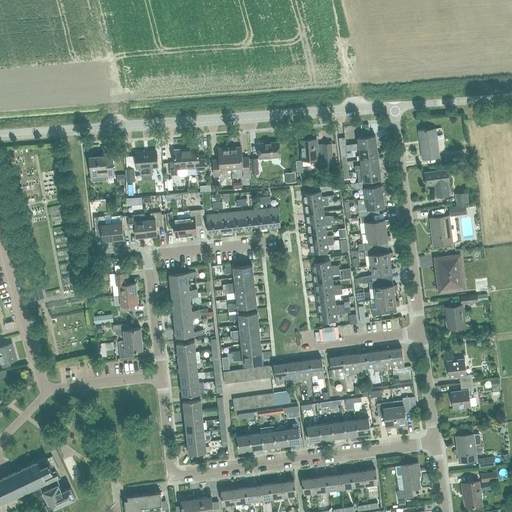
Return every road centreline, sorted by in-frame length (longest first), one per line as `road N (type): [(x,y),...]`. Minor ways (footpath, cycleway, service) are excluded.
road 1 (residential): [(0,134),(394,110)]
road 2 (residential): [(437,440),(183,475),(173,467),(162,375)]
road 3 (residential): [(420,332),(394,110)]
road 4 (residential): [(49,390),(0,230)]
road 5 (residential): [(300,348),(420,332)]
road 6 (residential): [(162,375),(150,255)]
